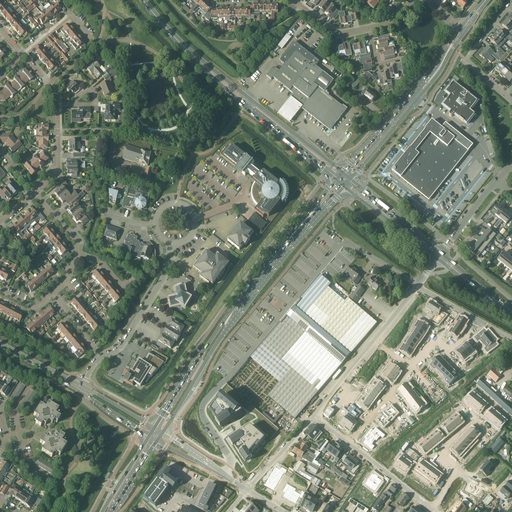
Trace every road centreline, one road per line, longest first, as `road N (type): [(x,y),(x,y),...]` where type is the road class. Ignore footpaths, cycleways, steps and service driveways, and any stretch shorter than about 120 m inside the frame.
road 1 (unclassified): [(76,387),(92,362),(121,343),(160,282),(170,241)]
road 2 (unclassified): [(314,414),(417,284)]
road 3 (primary): [(227,320),(326,199)]
road 4 (primary): [(240,99),(141,0)]
road 5 (primary): [(227,320),(153,427)]
road 6 (primary): [(162,432),(227,320)]
road 7 (residential): [(505,95),(467,59),(511,2)]
road 8 (secondary): [(439,255),(343,179)]
road 9 (residential): [(433,509),(454,470),(435,454),(473,417)]
